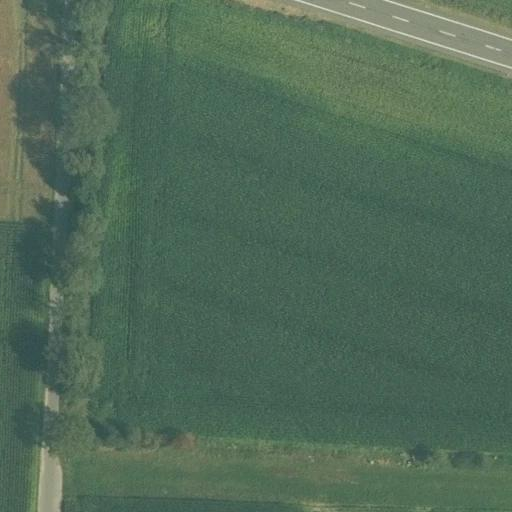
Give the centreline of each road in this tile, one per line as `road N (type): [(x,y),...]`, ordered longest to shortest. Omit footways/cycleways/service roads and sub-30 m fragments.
road 1 (unclassified): [(47,511),(70,0)]
road 2 (secondary): [(332,0),(511,56)]
